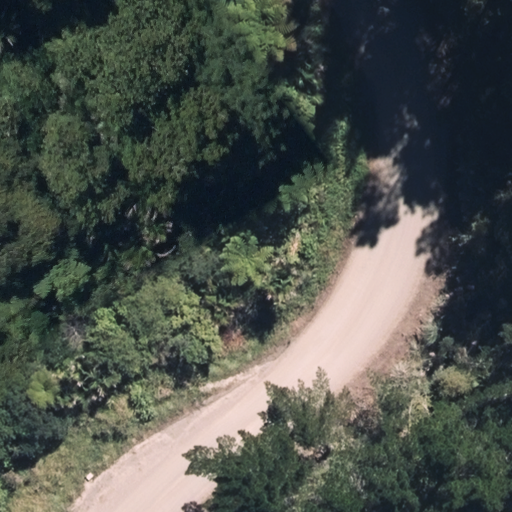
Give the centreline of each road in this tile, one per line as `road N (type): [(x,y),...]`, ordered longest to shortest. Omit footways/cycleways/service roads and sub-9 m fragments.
road 1 (track): [(297,351),(335,80),(316,0)]
road 2 (unclassified): [(136,511),(297,351)]
